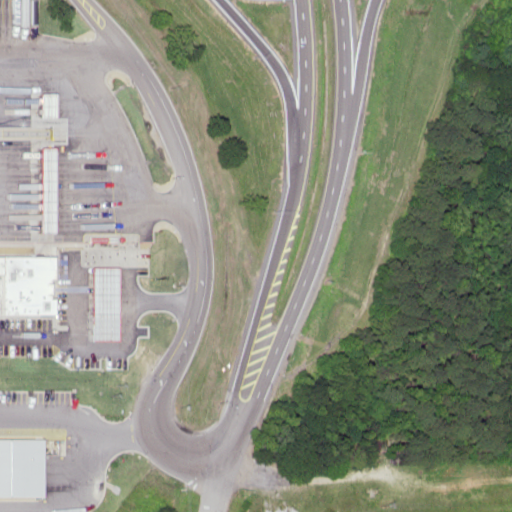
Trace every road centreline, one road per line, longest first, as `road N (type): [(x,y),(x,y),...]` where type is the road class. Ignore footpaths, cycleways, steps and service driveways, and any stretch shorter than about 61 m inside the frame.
road 1 (residential): [(164,370),(196,294),(191,204),(151,91),(81,0)]
road 2 (tertiary): [(291,195),(221,464)]
road 3 (tertiary): [(297,0),(301,115),(291,195)]
road 4 (tertiary): [(221,464),(298,292)]
road 5 (tertiary): [(298,292),(339,126)]
road 6 (motorway): [(217,0),(278,71),(300,137)]
road 7 (motorway): [(339,126),(369,0)]
road 8 (tertiary): [(339,126),(336,0)]
